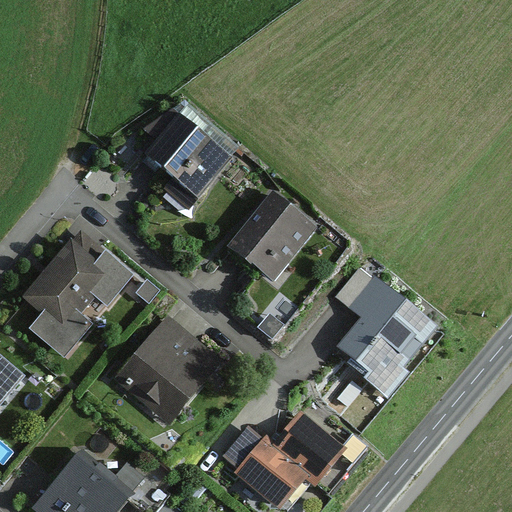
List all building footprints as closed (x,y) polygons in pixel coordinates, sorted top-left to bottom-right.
[(168,141),(152,160),(205,204),(245,156),(186,107),(162,136),(168,141)] [(324,231),(279,196),(239,247),(284,283),(324,231)] [(128,269),(85,234),(34,297),(71,327),(84,311),(90,316),(128,269)] [(439,335),(374,284),(354,309),(367,320),(342,351),(375,377),(370,384),(387,399),(439,335)] [(215,362),(168,324),(121,381),(168,419),(215,362)] [(0,415),(29,380),(0,355),(0,415)] [(276,444),(272,449),(311,481),(307,486),(315,493),(348,454),(301,414),(276,444)] [(284,511),(307,486),(311,481),(272,449),(276,444),(267,437),(233,476),(275,511),(284,511)] [(120,511),(125,506),(75,464),(35,511),(120,511)] [(179,511),(167,502),(158,511),(179,511)]
